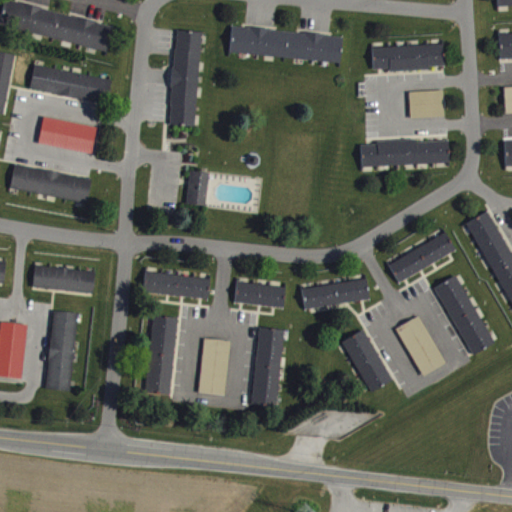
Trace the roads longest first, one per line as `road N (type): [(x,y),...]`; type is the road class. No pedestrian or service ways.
road 1 (residential): [(105,447),(126,249),(314,262),(360,248),(463,184),(476,126),(465,14),(319,0),(153,13),(143,36),(126,249)]
road 2 (tertiary): [(0,435),(511,494)]
road 3 (residential): [(0,226),(126,249)]
